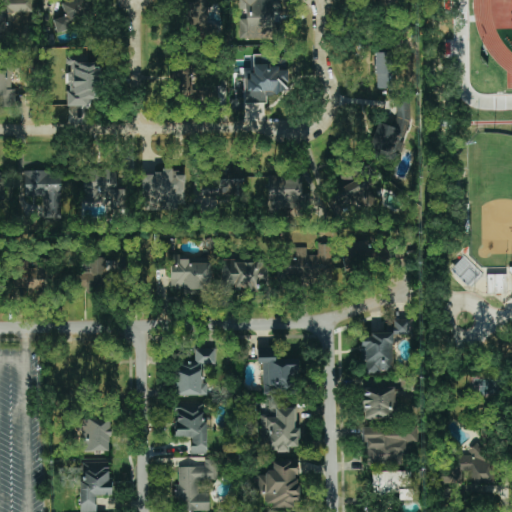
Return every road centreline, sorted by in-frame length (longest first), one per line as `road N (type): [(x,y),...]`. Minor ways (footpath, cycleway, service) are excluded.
road 1 (residential): [(413,290),(325,322),(0,329)]
road 2 (residential): [(309,129),(0,130)]
road 3 (residential): [(334,511),(325,322)]
road 4 (residential): [(141,511),(140,328)]
road 5 (residential): [(309,129),(331,102),(318,56),(316,0)]
road 6 (residential): [(136,129),(134,0)]
